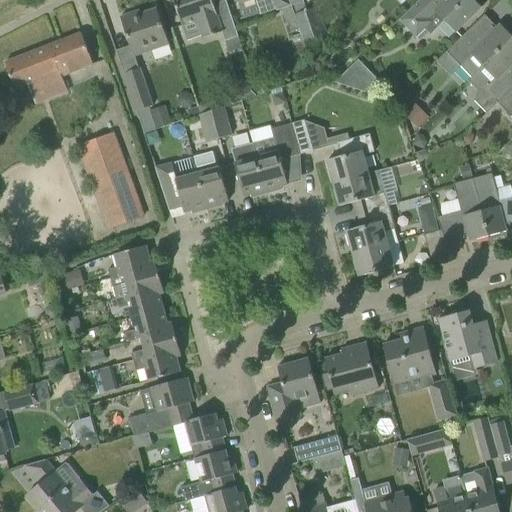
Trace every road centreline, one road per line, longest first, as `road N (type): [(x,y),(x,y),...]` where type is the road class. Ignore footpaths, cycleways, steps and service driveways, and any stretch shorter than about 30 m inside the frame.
road 1 (residential): [(338,311),(319,232),(309,221),(183,251),(212,385),(242,378)]
road 2 (residential): [(338,311),(511,269)]
road 3 (residential): [(278,511),(242,378)]
road 4 (residential): [(242,378),(239,356),(259,333),(338,311)]
